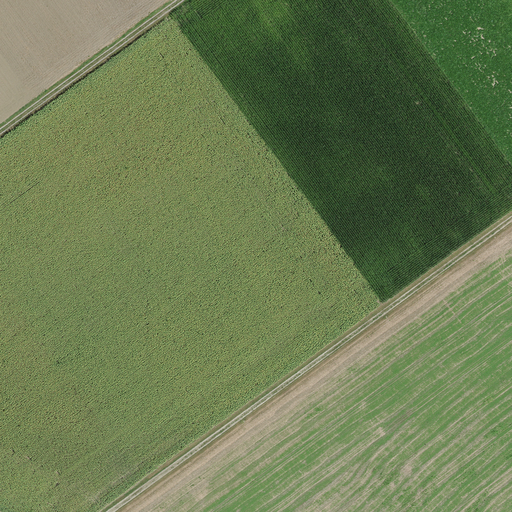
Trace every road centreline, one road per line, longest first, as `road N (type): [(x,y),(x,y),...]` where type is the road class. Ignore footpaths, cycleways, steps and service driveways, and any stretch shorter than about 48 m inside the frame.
road 1 (track): [(108,511),(511,218)]
road 2 (track): [(180,0),(0,132)]
